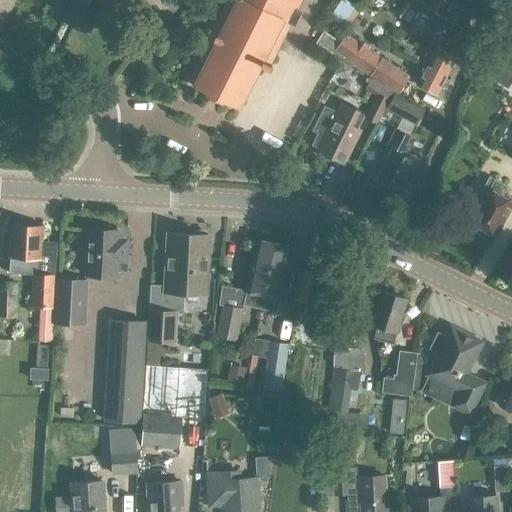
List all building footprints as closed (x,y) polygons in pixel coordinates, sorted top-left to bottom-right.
[(69,0),(61,0),(56,14),(64,18),(72,2),(69,1),(69,0)] [(69,0),(69,1),(72,2),(64,18),(63,20),(88,31),(102,3),(100,2),(100,0),(69,0)] [(206,97),(221,104),(224,106),(226,101),(242,108),(263,65),(269,68),(290,24),(294,26),(302,10),(298,8),(301,0),(227,0),(209,38),(215,41),(194,85),(208,92),(206,97)] [(432,0),(431,4),(444,11),(448,0),(432,0)] [(459,24),(469,29),(479,8),(462,0),(454,0),(449,12),(448,12),(444,19),(451,23),(455,16),(462,19),(459,24)] [(511,0),(504,0),(495,28),(507,33),(511,19),(511,0)] [(430,58),(417,84),(438,94),(451,69),(450,68),(466,36),(442,24),(431,46),(435,48),(430,58)] [(410,75),(387,61),(382,58),(382,59),(343,35),(332,51),(371,75),(371,76),(397,94),(410,75)] [(353,69),(342,62),(334,73),(347,80),(353,69)] [(378,124),(385,109),(393,94),(393,93),(385,89),(382,87),(379,93),(378,93),(365,119),(377,124),(378,124)] [(425,113),(393,94),(385,109),(417,127),(425,113)] [(319,153),(329,159),(331,155),(344,161),(361,128),(358,127),(364,114),(357,111),(358,109),(342,102),(338,111),(325,105),(314,129),(319,131),(313,143),(320,147),(319,149),(320,150),(319,153)] [(409,136),(397,129),(381,161),(384,163),(376,179),(400,191),(415,162),(414,161),(416,156),(402,149),(409,136)] [(492,233),(495,235),(511,204),(511,202),(503,197),(508,188),(494,180),(489,189),(485,187),(477,201),(479,202),(469,220),(471,222),(470,225),(489,235),(492,233)] [(10,273),(32,274),(31,307),(55,308),(57,278),(57,275),(42,274),(43,225),(11,224),(10,273)] [(90,228),(88,274),(116,276),(116,260),(126,261),(128,239),(124,238),(124,237),(119,232),(118,232),(118,229),(90,228)] [(209,234),(169,232),(166,310),(151,310),(149,338),(175,340),(176,311),(176,306),(181,302),(181,291),(207,292),(209,234)] [(266,294),(263,308),(277,311),(291,246),(259,239),(256,252),(271,256),(264,293),(266,294)] [(244,304),(263,308),(266,294),(264,293),(271,256),(256,252),(247,291),(225,286),(222,304),(215,337),(237,342),(244,308),(244,304)] [(319,304),(325,274),(301,269),(295,299),(301,300),(298,315),(308,317),(311,302),(319,304)] [(84,322),(87,280),(57,278),(55,308),(54,320),(84,322)] [(19,284),(0,283),(0,316),(18,318),(19,284)] [(383,291),(372,323),(379,325),(375,337),(392,343),(407,299),(383,291)] [(317,340),(330,342),(334,316),(317,313),(315,324),(310,323),(308,337),(311,338),(310,342),(317,343),(317,340)] [(362,322),(342,318),(335,351),(335,366),(343,366),(344,353),(351,354),(355,334),(360,335),(362,322)] [(105,420),(141,421),(146,322),(111,320),(105,420)] [(461,391),(454,406),(470,413),(485,383),(466,374),(482,342),(451,327),(428,375),(461,391)] [(288,346),(269,343),(263,389),(282,392),(288,346)] [(386,379),(385,392),(413,396),(417,359),(418,353),(407,351),(407,353),(402,352),(398,381),(386,379)] [(35,377),(45,377),(45,357),(35,357),(35,377)] [(343,366),(335,366),(335,377),(330,411),(348,413),(352,379),(341,378),(343,366)] [(207,373),(148,368),(145,411),(204,416),(207,373)] [(511,380),(500,406),(511,411),(511,380)] [(180,449),(182,416),(144,413),(142,432),(141,447),(142,447),(180,449)] [(403,434),(405,415),(391,413),(389,433),(403,434)] [(111,430),(97,431),(98,453),(110,452),(112,475),(138,474),(137,451),(142,450),(142,447),(141,447),(142,432),(112,434),(111,430)] [(332,441),(330,459),(356,461),(358,442),(332,441)] [(494,466),(494,467),(495,492),(509,491),(508,466),(507,466),(507,459),(494,460),(494,466)] [(357,468),(335,469),(336,494),(350,493),(350,499),(348,499),(349,500),(350,500),(350,511),(388,511),(386,476),(357,478),(357,468)] [(256,511),(256,504),(260,504),(258,478),(222,480),(221,473),(208,474),(210,507),(223,506),(222,511),(256,511)] [(105,511),(104,482),(73,483),(74,511),(105,511)] [(185,505),(183,482),(149,484),(150,511),(181,511),(181,506),(185,505)] [(440,498),(415,498),(415,511),(456,511),(455,485),(440,486),(440,498)] [(0,511),(26,511),(27,487),(0,486),(0,511)] [(498,511),(498,496),(471,497),(471,511),(498,511)]
